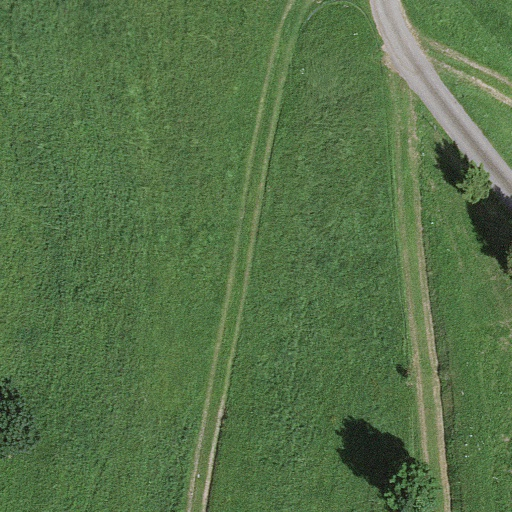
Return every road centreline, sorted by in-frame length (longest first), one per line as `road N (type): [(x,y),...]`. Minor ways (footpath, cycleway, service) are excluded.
road 1 (track): [(202,511),(282,56),(310,0)]
road 2 (track): [(406,50),(435,511)]
road 3 (track): [(406,50),(511,189)]
